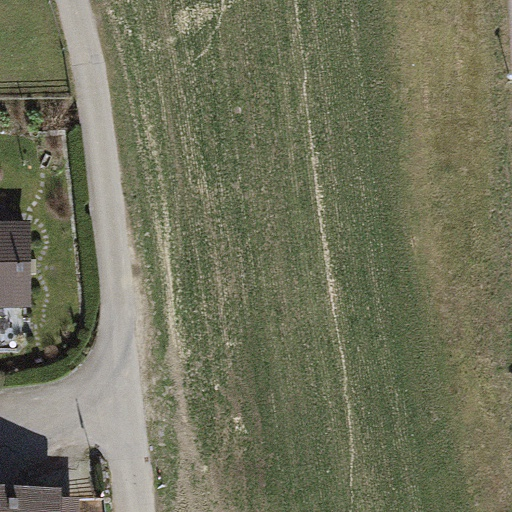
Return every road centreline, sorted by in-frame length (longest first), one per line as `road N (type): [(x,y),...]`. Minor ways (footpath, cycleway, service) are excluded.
road 1 (track): [(143,511),(127,300),(89,70),(69,0)]
road 2 (motorway): [(409,511),(365,0)]
road 3 (motorway): [(233,0),(257,389),(273,511)]
